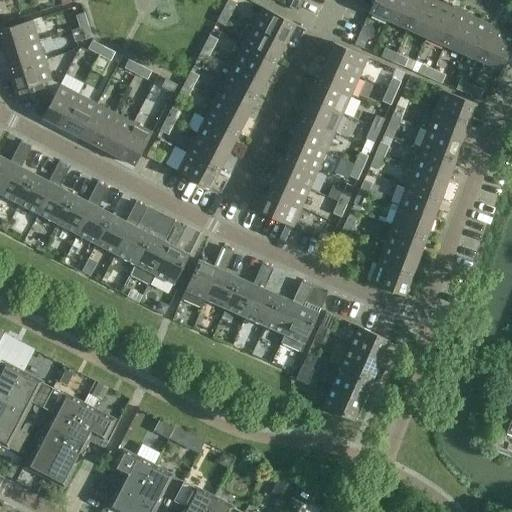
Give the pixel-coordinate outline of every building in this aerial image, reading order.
[(60,6),(58,0),(39,0),(37,1),(41,12),(60,6)] [(228,0),(222,11),(230,15),(236,4),(229,0),(228,0)] [(297,12),(303,0),(302,0),(293,0),(289,7),(297,12)] [(374,0),(369,12),(388,21),(397,0),(374,0)] [(397,0),(388,21),(407,29),(419,0),(397,0)] [(419,0),(407,29),(426,37),(441,3),(433,0),(419,0)] [(426,37),(445,45),(460,10),(454,7),(453,9),(441,3),(426,37)] [(295,24),(263,7),(253,26),(286,43),(295,24)] [(445,45),(463,54),(478,20),(466,14),(467,13),(460,10),(445,45)] [(230,15),(222,11),(217,22),(224,26),(230,15)] [(80,28),(88,25),(84,13),(76,16),(80,28)] [(32,20),(0,30),(0,40),(3,52),(39,40),(32,20)] [(478,20),(463,54),(482,62),(498,26),(491,23),(490,25),(478,20)] [(88,25),(80,28),(83,40),(92,37),(88,25)] [(253,26),(243,44),(276,61),(286,43),(253,26)] [(498,26),(482,62),(501,70),(511,46),(511,34),(503,31),(504,29),(498,26)] [(360,33),(354,45),(362,48),(368,37),(360,33)] [(204,47),(211,51),(217,40),(209,36),(204,47)] [(3,52),(9,71),(45,60),(39,40),(3,52)] [(99,55),(104,47),(92,41),(88,49),(99,55)] [(367,57),(334,43),(325,62),(359,77),(367,57)] [(243,44),(234,62),(267,80),(276,61),(243,44)] [(104,47),(99,55),(111,60),(115,53),(104,47)] [(211,51),(204,47),(198,58),(206,62),(211,51)] [(393,62),(396,54),(385,49),(381,57),(393,62)] [(396,54),(393,62),(404,67),(408,59),(396,54)] [(54,96),(60,85),(51,80),(45,60),(9,71),(16,92),(18,91),(20,100),(46,92),(54,96)] [(136,74),(140,66),(129,60),(125,68),(136,74)] [(234,62),(224,81),(257,98),(267,80),(234,62)] [(351,96),(359,77),(325,62),(317,81),(351,96)] [(430,78),(434,70),(422,65),(418,73),(430,78)] [(140,66),(136,74),(147,79),(151,71),(140,66)] [(434,70),(430,78),(441,83),(445,75),(434,70)] [(185,83),(193,87),(198,76),(191,72),(185,83)] [(418,79),(410,76),(405,88),(413,91),(418,79)] [(387,90),(395,93),(400,82),(392,78),(387,90)] [(161,87),(173,93),(177,85),(166,79),(161,87)] [(224,81),(215,99),(248,116),(257,98),(224,81)] [(342,114),(351,96),(317,81),(308,100),(342,114)] [(468,94),(471,85),(459,81),(456,89),(468,94)] [(193,87),(185,83),(179,94),(187,98),(193,87)] [(79,95),(60,85),(54,96),(43,118),(62,128),(79,95)] [(471,85),(468,94),(480,98),(483,90),(471,85)] [(395,93),(387,90),(382,101),(390,105),(395,93)] [(434,110),(469,123),(476,103),(442,90),(434,110)] [(62,128),(80,137),(97,104),(79,95),(62,128)] [(215,99),(206,117),(239,134),(248,116),(215,99)] [(308,100),(300,118),(334,133),(342,114),(308,100)] [(80,137),(98,147),(115,114),(97,104),(80,137)] [(392,117),(400,120),(405,109),(397,105),(392,117)] [(166,119),(174,123),(180,112),(172,108),(166,119)] [(462,143),(469,123),(434,110),(427,130),(462,143)] [(115,114),(98,147),(116,156),(133,123),(115,114)] [(371,127),(379,131),(384,119),(376,116),(371,127)] [(229,152),(239,134),(206,117),(196,135),(229,152)] [(400,120),(392,117),(387,128),(395,132),(400,120)] [(326,152),(334,133),(300,118),(292,137),(326,152)] [(174,123),(166,119),(160,130),(168,134),(174,123)] [(135,166),(141,153),(152,133),(133,123),(116,156),(135,166)] [(379,131),(371,127),(366,139),(374,142),(379,131)] [(427,130),(420,149),(455,162),(462,143),(427,130)] [(229,152),(196,135),(187,153),(220,170),(229,152)] [(318,170),(326,152),(292,137),(284,156),(318,170)] [(16,150),(27,155),(31,148),(20,143),(16,150)] [(375,154),(383,158),(388,146),(380,143),(375,154)] [(147,156),(158,162),(162,154),(151,148),(147,156)] [(448,181),(455,162),(420,149),(413,168),(448,181)] [(27,155),(16,150),(13,157),(23,163),(27,155)] [(177,172),(184,175),(210,189),(220,170),(187,153),(177,172)] [(354,164),(362,168),(367,157),(359,153),(354,164)] [(383,158),(375,154),(370,166),(378,169),(383,158)] [(0,156),(0,193),(0,194),(16,164),(0,156)] [(284,156),(275,174),(309,189),(318,170),(284,156)] [(55,170),(65,175),(69,168),(58,163),(55,170)] [(35,174),(16,164),(0,194),(19,204),(35,174)] [(362,168),(354,164),(349,176),(357,180),(362,168)] [(440,200),(448,181),(413,168),(406,187),(440,200)] [(65,175),(55,170),(51,177),(62,183),(65,175)] [(19,204),(39,214),(54,184),(35,174),(19,204)] [(301,208),(309,189),(275,174),(267,193),(301,208)] [(359,191),(367,195),(385,201),(387,196),(376,192),(378,187),(372,184),(372,183),(364,180),(359,191)] [(94,190),(104,196),(108,188),(97,183),(94,190)] [(73,194),(54,184),(39,214),(58,224),(73,194)] [(406,187),(399,206),(433,219),(440,200),(406,187)] [(346,205),(351,194),(338,188),(333,200),(338,202),(346,205)] [(104,196),(94,190),(90,197),(101,203),(104,196)] [(367,195),(359,191),(354,203),(362,207),(367,195)] [(259,212),(261,214),(292,227),(301,208),(267,193),(259,212)] [(93,205),(73,194),(58,224),(78,234),(93,205)] [(341,217),(346,205),(338,202),(333,213),(341,217)] [(132,210),(142,216),(146,208),(136,203),(132,210)] [(112,214),(93,205),(78,234),(97,244),(112,214)] [(426,238),(433,219),(399,206),(391,225),(426,238)] [(142,216),(132,210),(128,217),(139,223),(142,216)] [(131,224),(112,214),(97,244),(116,254),(131,224)] [(342,229),(350,232),(355,221),(347,217),(342,229)] [(170,230),(181,236),(184,228),(174,223),(170,230)] [(150,234),(131,224),(116,254),(134,263),(135,264),(150,234)] [(391,225),(384,244),(419,257),(426,238),(391,225)] [(350,232),(342,229),(337,240),(345,244),(350,232)] [(181,236),(170,230),(166,237),(177,243),(181,236)] [(317,238),(324,241),(329,243),(333,235),(321,230),(317,238)] [(169,244),(150,234),(135,264),(134,263),(128,274),(148,285),(154,274),(169,244)] [(189,255),(169,244),(154,274),(174,284),(189,255)] [(412,276),(419,257),(384,244),(377,263),(412,276)] [(219,255),(230,259),(233,252),(222,247),(219,255)] [(230,259),(219,255),(215,262),(226,267),(230,259)] [(330,256),(327,264),(338,269),(342,261),(330,256)] [(205,299),(219,269),(198,260),(181,299),(202,308),(205,299)] [(377,263),(370,283),(404,296),(412,276),(377,263)] [(258,272),(269,277),(272,270),(261,265),(258,272)] [(239,278),(219,269),(205,299),(225,308),(239,278)] [(269,277),(258,272),(255,279),(266,284),(269,277)] [(225,308),(245,317),(258,286),(239,278),(225,308)] [(298,290),(309,294),(312,287),(301,282),(298,290)] [(245,317),(265,326),(278,295),(258,286),(245,317)] [(309,294),(298,290),(295,297),(306,302),(309,294)] [(265,326),(284,334),(298,304),(278,295),(265,326)] [(298,304),(284,334),(280,343),(301,352),(318,313),(298,304)] [(316,333),(327,337),(331,330),(320,325),(316,333)] [(389,340),(359,327),(350,347),(380,361),(389,340)] [(327,337),(316,333),(313,340),(324,345),(327,337)] [(372,380),(380,361),(350,347),(341,367),(372,380)] [(23,372),(0,360),(0,401),(6,405),(23,372)] [(299,372),(310,377),(313,370),(302,365),(299,372)] [(341,367),(332,387),(363,400),(372,380),(341,367)] [(65,371),(60,381),(67,385),(73,375),(65,371)] [(53,388),(23,372),(6,405),(24,414),(31,401),(35,403),(33,408),(34,412),(39,415),(53,388)] [(310,377),(299,372),(296,380),(307,384),(310,377)] [(323,407),(354,421),(363,400),(332,387),(323,407)] [(83,404),(53,388),(39,415),(44,417),(48,416),(50,411),(54,413),(48,426),(66,436),(83,404)] [(83,404),(66,436),(85,446),(92,432),(96,435),(94,440),(95,444),(100,446),(114,420),(83,404)] [(24,414),(6,405),(0,416),(0,442),(20,453),(30,434),(29,434),(33,426),(28,424),(24,425),(22,430),(18,428),(24,414)] [(66,436),(48,426),(27,467),(45,477),(66,436)] [(85,446),(66,436),(45,477),(64,486),(85,446)] [(137,498),(153,466),(122,450),(109,476),(114,479),(118,478),(120,473),(125,475),(118,489),(137,498)] [(232,459),(223,454),(220,458),(222,464),(227,467),(232,459)] [(184,482),(153,466),(137,498),(155,508),(162,495),(166,497),(164,502),(165,505),(170,508),(184,482)] [(296,486),(278,477),(269,496),(286,505),(296,486)] [(206,511),(214,497),(184,482),(170,508),(175,511),(179,510),(181,505),(186,507),(182,511),(206,511)] [(153,511),(155,508),(137,498),(118,489),(108,507),(117,511),(153,511)] [(241,511),(214,497),(206,511),(241,511)]
